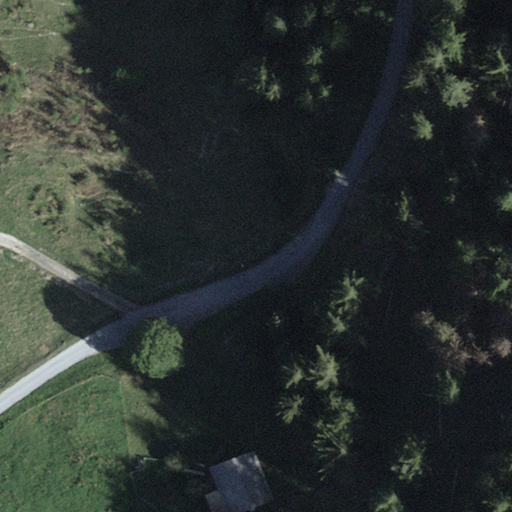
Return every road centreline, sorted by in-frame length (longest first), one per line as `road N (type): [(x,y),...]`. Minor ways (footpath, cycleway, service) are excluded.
road 1 (unclassified): [(403,0),(384,94),(311,234),(254,275),(106,335),(0,402)]
road 2 (track): [(143,319),(0,238)]
